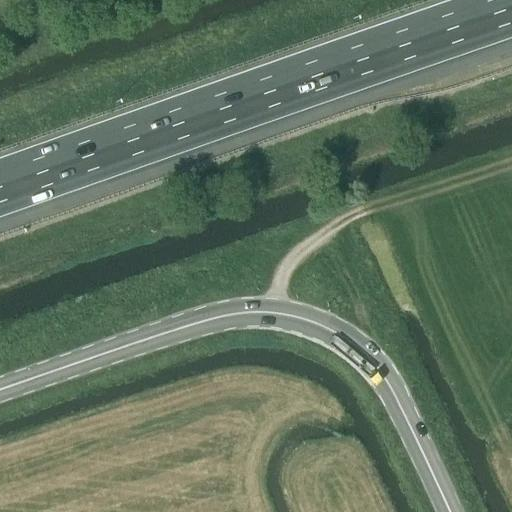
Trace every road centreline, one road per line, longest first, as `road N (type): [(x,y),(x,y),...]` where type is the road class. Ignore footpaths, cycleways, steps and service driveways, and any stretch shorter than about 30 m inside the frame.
road 1 (secondary): [(447,511),(377,370),(307,321),(238,314),(0,390)]
road 2 (motorway): [(0,188),(511,10)]
